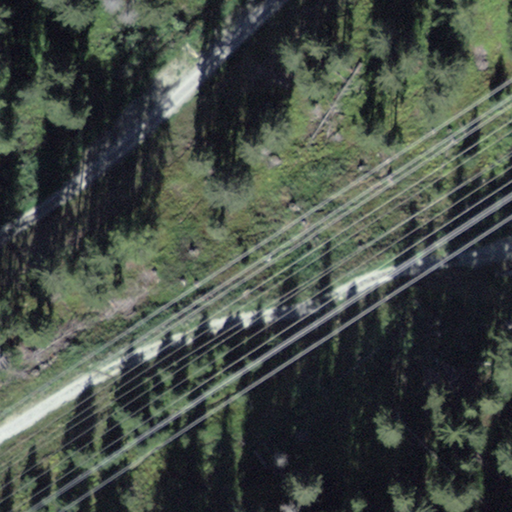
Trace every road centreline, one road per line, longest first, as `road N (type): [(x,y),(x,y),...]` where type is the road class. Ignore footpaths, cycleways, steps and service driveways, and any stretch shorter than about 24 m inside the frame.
road 1 (track): [(0,430),(190,333),(511,244)]
road 2 (track): [(0,235),(133,134),(276,0)]
